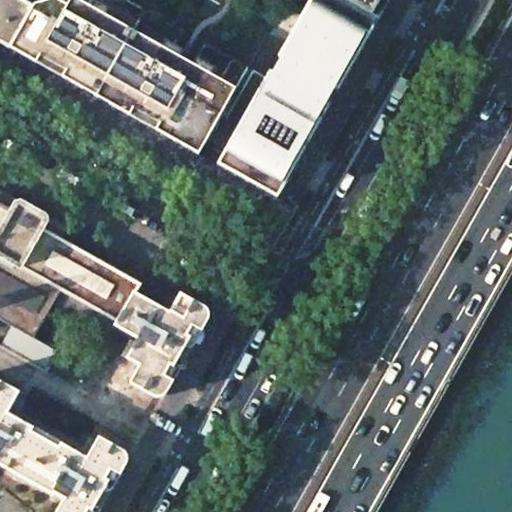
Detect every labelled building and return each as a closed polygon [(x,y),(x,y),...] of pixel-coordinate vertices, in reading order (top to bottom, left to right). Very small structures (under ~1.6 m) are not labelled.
[(32,8),(17,0),(0,0),(0,43),(9,49),(32,8)] [(178,58),(170,53),(182,31),(146,11),(126,0),(101,0),(95,11),(75,0),(52,0),(34,5),(32,8),(9,49),(96,97),(198,155),(204,145),(248,68),(205,44),(192,66),(184,61),(181,59),(178,58)] [(36,0),(17,0),(32,8),(34,5),(36,0)] [(276,199),(374,26),(327,0),(308,0),(266,77),(248,67),(248,68),(204,145),(222,155),(216,165),(276,199)] [(389,0),(327,0),(374,26),(389,0)] [(0,192),(0,319),(15,328),(31,338),(50,305),(110,340),(116,328),(135,295),(142,284),(60,238),(65,228),(0,192)] [(173,366),(189,338),(186,336),(192,325),(202,331),(207,321),(208,313),(203,307),(180,294),(169,314),(135,295),(116,328),(138,340),(136,344),(127,359),(139,366),(129,384),(153,397),(158,398),(161,398),(161,397),(164,396),(167,393),(173,382),(163,376),(169,364),(173,366)] [(31,338),(15,328),(1,349),(44,373),(51,362),(56,352),(31,338)] [(136,344),(130,340),(121,355),(127,359),(136,344)] [(100,356),(77,343),(57,349),(56,352),(51,362),(86,382),(100,356)] [(32,429),(6,414),(18,392),(0,381),(0,463),(53,494),(64,499),(56,511),(98,511),(126,465),(127,460),(127,458),(126,456),(125,454),(122,451),(99,438),(87,459),(61,445),(58,449),(30,432),(32,429)]
